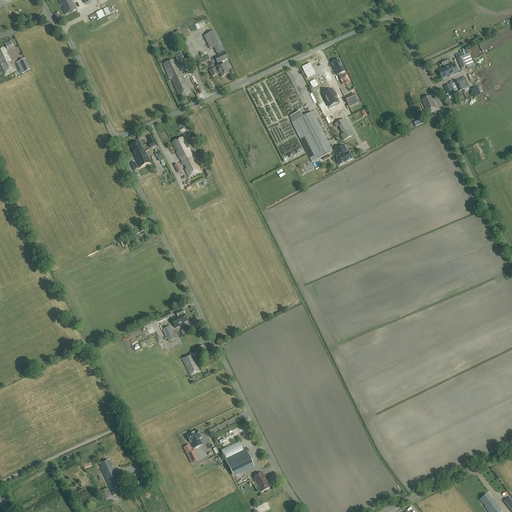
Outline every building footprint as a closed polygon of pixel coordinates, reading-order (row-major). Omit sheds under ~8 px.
[(72,1),(71,0),(58,0),(59,0),(59,1),(61,6),(63,5),(64,8),(62,8),(66,15),(76,9),(73,3),(72,3),(72,2),(72,1)] [(59,12),(54,15),(57,21),(58,20),(60,23),(63,21),(59,12)] [(179,31),(174,33),(184,56),(190,53),(179,31)] [(224,51),(215,31),(204,36),(209,48),(213,47),(216,54),(217,54),(218,56),(214,58),(217,64),(219,66),(216,68),(209,71),(212,77),(217,75),(217,74),(219,73),(221,78),(229,74),(224,64),(222,65),(221,63),(228,59),(224,50),(224,51)] [(175,41),(171,43),(177,54),(180,52),(175,41)] [(7,56),(6,53),(7,52),(4,48),(0,49),(0,62),(6,75),(15,70),(12,64),(10,65),(9,62),(11,61),(8,56),(7,56)] [(467,50),(456,56),(461,69),(467,67),(467,69),(474,66),(467,50)] [(181,53),(175,56),(177,61),(184,59),(181,53)] [(23,66),(19,68),(22,74),(31,70),(25,59),(20,61),(23,66)] [(171,80),(182,75),(182,74),(181,74),(178,67),(177,67),(176,66),(177,65),(174,59),(163,65),(170,79),(171,80)] [(343,77),(341,74),(345,72),(341,64),(339,60),(332,63),(334,67),(333,67),(337,75),(338,75),(340,79),(343,85),(348,83),(345,76),(343,77)] [(310,64),(302,67),(307,78),(315,74),(310,64)] [(454,76),(459,74),(455,65),(446,68),(449,74),(453,72),(454,76)] [(459,74),(454,76),(453,72),(449,74),(446,68),(439,71),(443,81),(459,74)] [(182,75),(171,80),(179,97),(190,92),(188,88),(186,87),(185,85),(186,84),(182,75)] [(458,91),(458,92),(462,90),(469,86),(465,77),(458,80),(453,83),(452,81),(448,83),(449,85),(454,93),(458,91)] [(291,83),(302,107),(306,105),(295,81),(291,83)] [(454,93),(449,85),(445,87),(448,94),(446,95),(447,96),(446,97),(447,99),(448,99),(450,98),(450,97),(454,95),(454,93)] [(476,87),(470,89),(474,97),(480,94),(476,87)] [(338,103),(337,99),(336,96),(335,96),(332,90),(328,92),(327,92),(327,93),(323,95),(329,107),(338,103)] [(358,103),(354,94),(345,99),(349,107),(358,103)] [(434,105),(430,96),(421,100),(425,108),(428,114),(437,110),(434,105)] [(302,117),(299,112),(290,117),(293,123),(291,123),(312,163),(326,156),(333,152),(312,113),(302,117)] [(422,118),(413,122),(415,126),(424,122),(422,118)] [(353,136),(344,119),(334,125),(336,128),(338,126),(342,133),(341,133),(342,135),(341,136),(343,141),(353,136)] [(358,123),(352,126),(358,138),(364,135),(358,123)] [(198,146),(193,137),(189,139),(194,148),(198,146)] [(181,163),(192,157),(190,152),(188,146),(186,143),(183,138),(172,143),(175,149),(176,149),(177,152),(176,153),(181,163)] [(134,153),(136,156),(145,152),(143,149),(142,149),(140,147),(141,146),(140,144),(139,145),(138,142),(130,146),(134,154),(134,153)] [(347,153),(344,145),(334,150),(338,157),(336,158),(340,166),(353,159),(349,152),(347,153)] [(155,153),(159,162),(164,159),(160,151),(155,153)] [(150,162),(145,152),(136,156),(134,157),(136,161),(137,161),(138,163),(137,163),(140,168),(150,162)] [(192,157),(181,163),(183,166),(185,165),(187,168),(185,169),(189,177),(201,172),(197,163),(194,164),(193,162),(194,161),(192,157)] [(147,233),(144,228),(130,235),(131,237),(134,236),(136,240),(139,239),(138,237),(147,233)] [(175,329),(182,325),(182,324),(187,321),(184,314),(182,310),(176,313),(177,316),(170,319),(175,329)] [(168,342),(176,338),(170,326),(162,330),(168,342)] [(207,355),(203,347),(197,350),(202,358),(207,355)] [(190,355),(182,359),(190,376),(199,371),(197,367),(196,367),(194,364),(195,364),(193,360),(192,360),(190,355)] [(201,438),(202,438),(198,431),(194,433),(191,434),(187,436),(191,443),(192,443),(194,449),(202,445),(199,439),(201,438)] [(238,441),(220,449),(226,460),(243,451),(238,441)] [(189,445),(184,448),(191,464),(200,460),(195,450),(192,452),(189,445)] [(246,451),(226,461),(233,474),(234,477),(254,467),(253,464),(246,451)] [(113,470),(112,467),(113,467),(110,460),(99,465),(113,496),(124,491),(122,489),(123,488),(121,483),(120,483),(118,480),(119,479),(115,469),(113,470)] [(269,488),(266,482),(266,481),(262,473),(253,478),(258,486),(261,492),(269,488)] [(101,495),(104,501),(109,499),(106,492),(101,495)] [(487,495),(480,500),(488,511),(490,511),(493,510),(494,511),(499,509),(492,499),(491,500),(487,495)]
